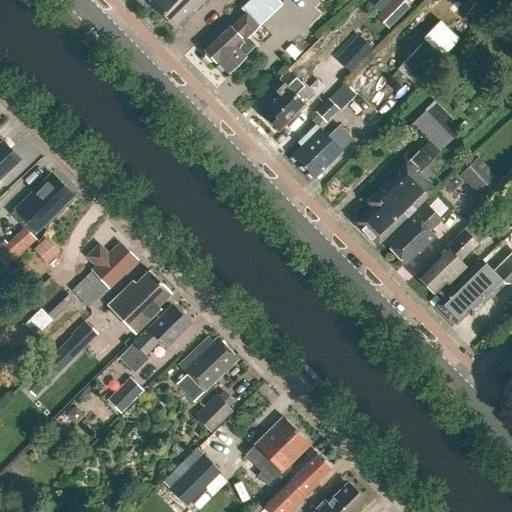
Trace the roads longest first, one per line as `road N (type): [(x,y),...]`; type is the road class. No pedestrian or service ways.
road 1 (secondary): [(511,441),(77,0)]
road 2 (residential): [(415,511),(0,89)]
